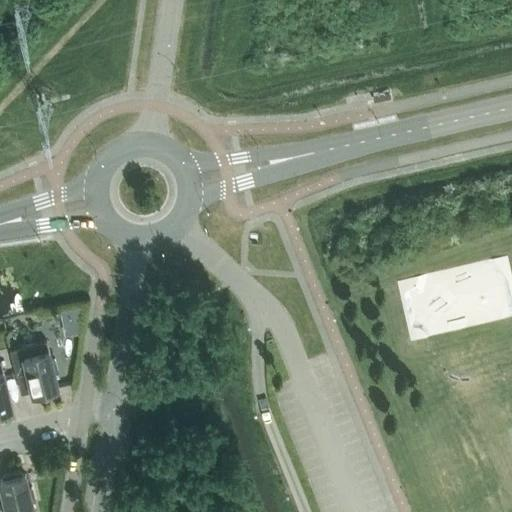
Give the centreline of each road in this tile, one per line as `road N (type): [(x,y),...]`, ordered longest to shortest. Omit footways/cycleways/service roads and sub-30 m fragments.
road 1 (unclassified): [(176,225),(256,300),(264,413),(304,511)]
road 2 (tertiary): [(322,152),(511,107)]
road 3 (unclassified): [(112,408),(137,239)]
road 4 (unclassified): [(149,145),(171,0)]
road 5 (tertiary): [(188,202),(322,152)]
road 6 (tertiary): [(322,152),(182,167)]
